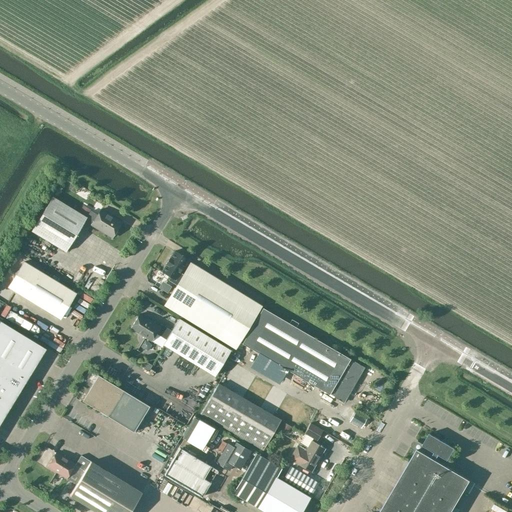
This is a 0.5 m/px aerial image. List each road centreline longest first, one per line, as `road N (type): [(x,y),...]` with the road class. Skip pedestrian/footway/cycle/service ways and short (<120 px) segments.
road 1 (unclassified): [(3,481),(178,193)]
road 2 (unclassified): [(433,343),(178,193)]
road 3 (unclassified): [(178,193),(0,88)]
road 4 (unclassified): [(334,511),(433,343)]
